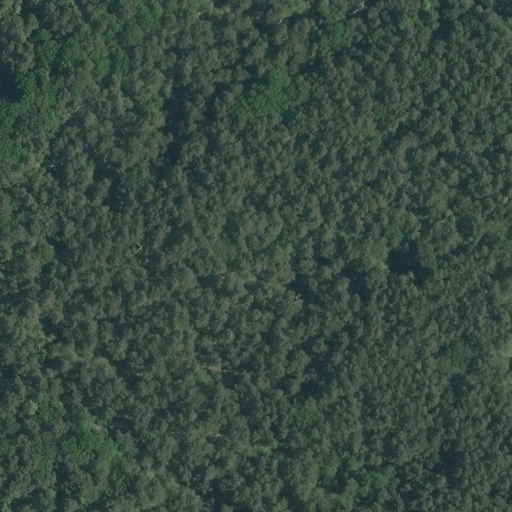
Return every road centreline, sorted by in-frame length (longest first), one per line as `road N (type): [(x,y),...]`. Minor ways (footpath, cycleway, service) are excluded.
road 1 (track): [(511,505),(337,473),(209,435),(120,434),(0,377)]
road 2 (track): [(0,268),(152,178),(244,64),(286,28),(424,0)]
